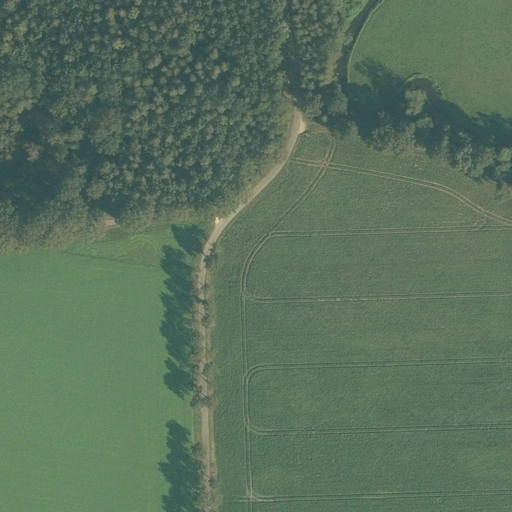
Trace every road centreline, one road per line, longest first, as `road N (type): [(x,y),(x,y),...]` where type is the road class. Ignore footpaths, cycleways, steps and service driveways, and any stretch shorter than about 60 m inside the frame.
road 1 (unclassified): [(207,511),(204,259),(221,223),(291,145),(297,99),(283,0)]
road 2 (track): [(0,243),(236,208)]
